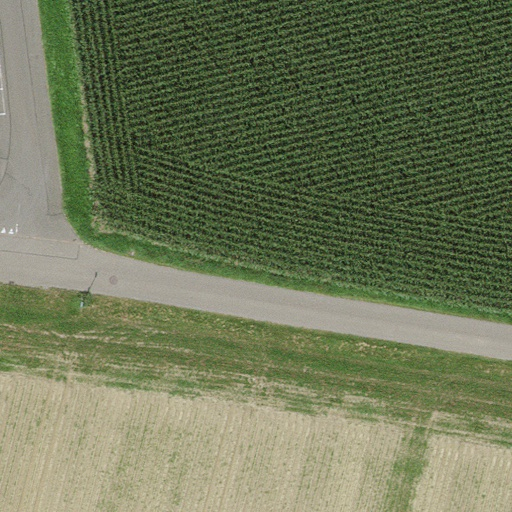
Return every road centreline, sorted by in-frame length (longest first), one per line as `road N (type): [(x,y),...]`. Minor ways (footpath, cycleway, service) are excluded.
road 1 (residential): [(0,260),(511,346)]
road 2 (track): [(15,262),(38,150),(21,0)]
